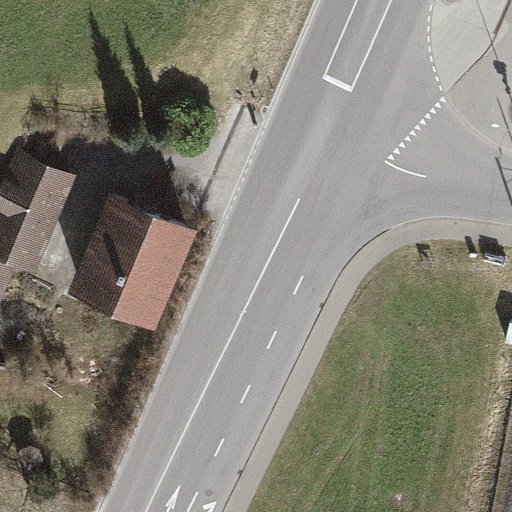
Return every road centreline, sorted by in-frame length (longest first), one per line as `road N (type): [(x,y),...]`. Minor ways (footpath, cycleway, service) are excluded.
road 1 (primary): [(148,511),(325,126)]
road 2 (tertiary): [(325,126),(511,182)]
road 3 (primary): [(325,126),(378,0)]
